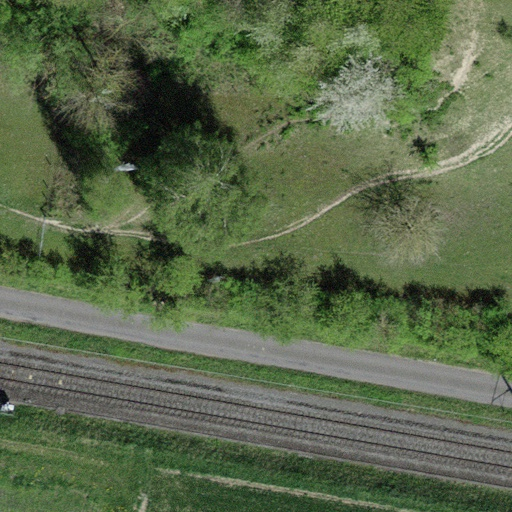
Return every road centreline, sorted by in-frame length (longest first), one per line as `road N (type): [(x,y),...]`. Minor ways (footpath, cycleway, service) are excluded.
road 1 (track): [(0,292),(511,384)]
road 2 (track): [(117,511),(124,478),(284,511)]
